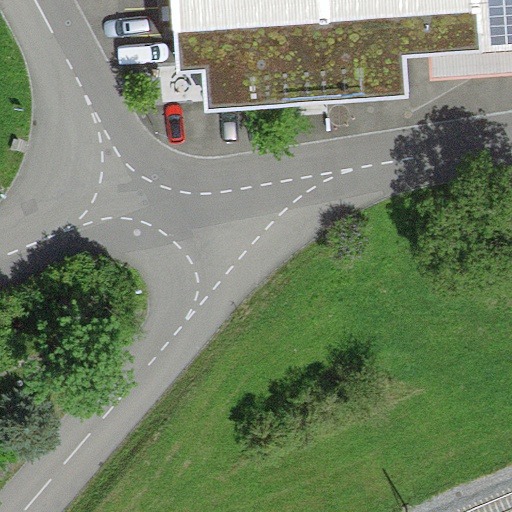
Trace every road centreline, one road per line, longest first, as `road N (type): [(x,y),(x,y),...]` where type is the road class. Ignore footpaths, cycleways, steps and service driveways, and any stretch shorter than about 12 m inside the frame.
road 1 (unclassified): [(108,184),(248,239),(191,316),(10,511)]
road 2 (residential): [(38,0),(97,105),(108,184)]
road 3 (unclassified): [(0,255),(40,238),(108,184)]
